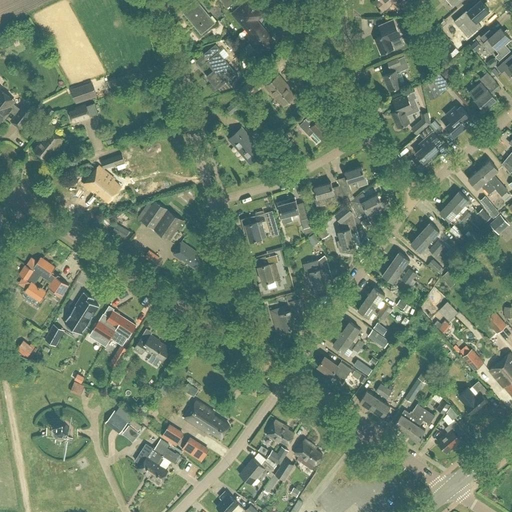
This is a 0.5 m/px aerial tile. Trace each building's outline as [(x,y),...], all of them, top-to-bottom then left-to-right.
[(215,22),(196,0),(193,0),(187,5),(191,10),(186,15),(201,34),(215,22)] [(262,15),(249,0),(247,0),(233,13),(250,33),(246,36),(259,51),(273,40),(256,20),(262,15)] [(376,0),(375,1),(374,1),(383,11),(393,2),(397,7),(404,0),(376,0)] [(479,0),(475,4),(472,0),(470,0),(460,9),(465,16),(469,12),(477,21),(489,10),(480,0),(479,0)] [(383,35),(375,38),(381,53),(392,48),(393,49),(397,47),(404,45),(398,31),(393,19),(389,21),(379,25),(383,35)] [(417,25),(410,28),(413,34),(420,32),(417,25)] [(510,37),(500,27),(493,34),(489,29),(480,37),(484,42),(483,43),(492,53),(510,37)] [(229,38),(225,42),(230,48),(235,44),(229,38)] [(220,50),(215,44),(195,60),(200,66),(206,61),(210,66),(211,65),(214,69),(206,76),(217,89),(236,73),(218,52),(220,50)] [(409,67),(404,55),(387,62),(391,72),(383,75),(389,90),(401,85),(396,72),(409,67)] [(505,69),(508,66),(511,69),(511,55),(500,64),(505,69)] [(501,88),(487,72),(479,78),(481,81),(469,91),(476,100),(484,109),(496,99),(493,95),(501,88)] [(284,81),(279,74),(265,86),(270,92),(271,91),(283,105),(295,95),(283,81),(284,81)] [(262,87),(254,77),(242,87),(250,97),(262,87)] [(441,94),(434,78),(423,83),(430,99),(441,94)] [(98,96),(94,85),(73,93),(76,104),(98,96)] [(15,101),(0,90),(0,121),(9,110),(16,115),(11,120),(21,128),(33,112),(23,104),(20,109),(13,103),(15,101)] [(410,106),(406,95),(396,99),(400,109),(391,112),(398,127),(410,122),(404,109),(410,106)] [(241,105),(236,99),(226,109),(231,115),(241,105)] [(98,113),(94,103),(69,111),(73,122),(98,113)] [(471,114),(461,103),(456,107),(454,105),(445,114),(451,121),(446,126),(453,136),(466,125),(463,121),(471,114)] [(320,117),(314,110),(304,120),(299,125),(309,136),(314,131),(322,139),(332,129),(320,117)] [(421,119),(419,120),(426,128),(430,125),(427,112),(420,113),(421,119)] [(263,152),(241,127),(229,138),(251,163),(263,152)] [(418,156),(413,160),(421,169),(432,159),(429,156),(436,151),(439,148),(436,145),(441,140),(433,132),(434,131),(430,127),(420,135),(424,139),(419,143),(422,147),(421,148),(416,153),(418,156)] [(64,139),(49,128),(41,138),(42,139),(34,150),(46,159),(54,149),(55,150),(64,139)] [(511,151),(502,163),(508,171),(511,166),(511,138),(509,142),(511,144),(511,151)] [(124,161),(122,153),(102,160),(104,168),(124,161)] [(489,160),(479,169),(502,195),(508,190),(494,173),(498,170),(489,160)] [(338,181),(347,197),(353,196),(349,182),(357,180),(359,186),(368,183),(366,177),(365,177),(362,166),(345,171),(347,179),(338,181)] [(110,181),(96,169),(84,184),(93,191),(94,189),(108,201),(117,190),(109,182),(110,181)] [(502,195),(479,169),(468,179),(477,188),(481,184),(489,193),(495,188),(502,195)] [(347,197),(338,181),(340,185),(332,187),(331,182),(314,187),(317,198),(315,198),(317,205),(327,202),(325,196),(334,193),(336,201),(347,197)] [(459,190),(449,201),(459,210),(468,199),(459,190)] [(381,201),(377,194),(364,200),(361,194),(351,201),(357,213),(365,209),(367,212),(371,210),(373,214),(390,206),(386,199),(381,201)] [(499,212),(485,195),(479,200),(494,217),(499,212)] [(184,220),(155,200),(147,212),(143,209),(137,217),(170,240),(184,220)] [(297,204),(296,200),(279,204),(282,215),(281,215),(283,223),(292,220),(290,214),(299,211),(302,222),(308,220),(303,202),(297,204)] [(459,210),(449,201),(439,211),(449,220),(459,210)] [(352,212),(348,205),(334,215),(340,222),(339,222),(341,230),(338,231),(341,239),(337,241),(340,251),(355,247),(350,230),(356,228),(352,212)] [(491,217),(483,208),(477,213),(485,222),(491,217)] [(468,217),(471,213),(466,209),(463,213),(468,217)] [(266,220),(264,213),(250,216),(252,222),(246,224),(250,241),(266,236),(262,221),(266,220)] [(466,219),(468,217),(463,213),(459,217),(464,221),(466,219)] [(500,234),(511,225),(511,224),(505,215),(493,224),(500,234)] [(420,232),(430,241),(440,230),(430,222),(420,232)] [(457,226),(453,229),(462,237),(465,233),(457,226)] [(430,241),(420,232),(411,243),(420,252),(430,241)] [(445,246),(438,239),(434,244),(440,251),(445,246)] [(204,256),(181,241),(173,254),(181,259),(182,259),(196,268),(204,256)] [(434,244),(429,249),(436,256),(440,251),(434,244)] [(390,263),(401,270),(409,259),(399,251),(390,263)] [(278,262),(276,254),(266,257),(267,263),(258,266),(263,283),(280,278),(276,262),(278,262)] [(56,266),(41,256),(37,261),(31,256),(19,274),(23,277),(19,283),(26,287),(24,291),(28,293),(25,297),(37,305),(40,301),(41,301),(50,287),(61,295),(69,284),(51,272),(56,266)] [(329,271),(325,258),(318,260),(318,259),(304,263),(306,272),(310,271),(315,288),(326,284),(323,273),(329,271)] [(443,269),(434,258),(429,263),(439,273),(443,269)] [(401,270),(390,263),(382,274),(393,282),(401,270)] [(405,273),(413,279),(417,273),(409,268),(405,273)] [(445,275),(451,286),(458,282),(451,272),(445,275)] [(405,273),(401,279),(409,284),(413,279),(405,273)] [(366,298),(377,305),(385,294),(374,286),(366,298)] [(88,294),(84,291),(71,312),(72,315),(69,316),(67,317),(69,318),(70,326),(76,330),(83,328),(85,328),(99,306),(92,301),(93,300),(87,296),(88,294)] [(273,308),(280,331),(297,327),(294,319),(300,318),(299,314),(298,309),(303,308),(300,298),(295,300),(288,302),(288,304),(273,308)] [(368,317),(377,305),(366,298),(358,309),(368,317)] [(399,299),(395,305),(403,310),(406,303),(399,299)] [(458,312),(447,301),(438,310),(449,321),(458,312)] [(380,308),(388,313),(392,308),(384,302),(380,308)] [(388,313),(380,308),(377,314),(384,319),(388,313)] [(115,331),(116,328),(124,316),(113,310),(109,316),(104,313),(90,335),(98,340),(102,334),(101,334),(106,325),(115,331)] [(506,325),(493,310),(484,317),(497,332),(506,325)] [(115,331),(111,337),(122,344),(123,344),(128,336),(129,336),(136,324),(124,316),(116,328),(115,331)] [(451,324),(445,320),(439,327),(445,332),(451,324)] [(342,332),(361,347),(364,343),(359,339),(361,336),(357,333),(360,328),(350,321),(342,332)] [(388,329),(377,321),(373,327),(383,335),(388,329)] [(65,328),(54,322),(45,339),(56,345),(65,328)] [(389,340),(373,328),(368,335),(384,347),(389,340)] [(361,347),(342,332),(333,344),(344,351),(347,346),(352,350),(353,348),(358,351),(361,347)] [(156,337),(151,334),(147,340),(142,336),(134,348),(142,353),(144,349),(162,360),(170,347),(155,338),(156,337)] [(34,348),(23,340),(16,349),(25,356),(26,354),(27,356),(34,348)] [(122,344),(110,363),(116,367),(129,348),(122,344)] [(484,362),(472,348),(462,356),(474,370),(484,362)] [(502,364),(511,375),(511,354),(510,352),(503,358),(506,361),(502,364)] [(337,365),(325,356),(318,365),(331,375),(334,371),(340,376),(343,370),(348,374),(352,368),(341,360),(337,365)] [(511,395),(511,375),(502,364),(506,361),(503,358),(489,370),(503,387),(504,386),(511,395)] [(368,365),(357,359),(354,364),(364,371),(368,365)] [(422,372),(418,378),(427,383),(431,378),(422,372)] [(81,384),(85,378),(78,374),(75,380),(81,384)] [(418,378),(405,397),(410,401),(424,382),(418,378)] [(468,386),(457,395),(464,403),(464,404),(473,414),(488,401),(482,394),(487,390),(479,380),(478,380),(478,381),(474,385),(473,384),(473,385),(479,391),(475,394),(468,386)] [(85,386),(74,382),(71,389),(81,394),(85,386)] [(392,390),(381,383),(375,391),(387,398),(392,390)] [(185,392),(194,397),(198,389),(189,385),(185,392)] [(371,409),(378,398),(366,390),(359,401),(371,409)] [(390,406),(378,398),(371,409),(383,417),(390,406)] [(450,404),(442,399),(437,408),(444,413),(450,404)] [(214,411),(196,400),(185,417),(209,433),(210,431),(221,437),(229,425),(212,414),(214,411)] [(394,424),(406,432),(421,410),(415,406),(411,413),(404,409),(394,424)] [(115,410),(106,423),(119,432),(128,420),(115,410)] [(421,410),(406,432),(418,440),(425,429),(419,425),(423,418),(430,422),(435,415),(429,410),(426,414),(421,410)] [(142,425),(133,419),(130,422),(139,429),(142,425)] [(285,424),(275,419),(266,434),(275,439),(276,438),(288,444),(294,432),(284,426),(285,424)] [(465,432),(455,420),(445,428),(448,432),(437,441),(447,452),(461,441),(458,437),(465,432)] [(66,423),(59,423),(54,428),(54,435),(59,440),(66,440),(71,435),(71,428),(66,423)] [(184,426),(178,438),(189,442),(194,431),(184,426)] [(299,461),(311,469),(322,453),(309,444),(310,442),(304,438),(294,453),(301,458),(299,461)] [(142,463),(138,469),(149,476),(161,456),(163,455),(168,446),(169,445),(160,439),(155,448),(147,442),(136,459),(142,463)] [(168,446),(163,455),(175,463),(181,454),(168,446)] [(289,450),(282,446),(277,452),(273,449),(268,456),(280,464),(289,450)] [(161,456),(149,476),(160,483),(168,470),(159,464),(163,458),(161,456)] [(277,464),(268,457),(261,465),(253,458),(240,474),(251,483),(261,470),(267,475),(277,464)] [(294,464),(284,458),(275,474),(285,479),(294,464)] [(229,511),(238,503),(225,491),(220,496),(223,499),(216,506),(222,511),(229,511)]
